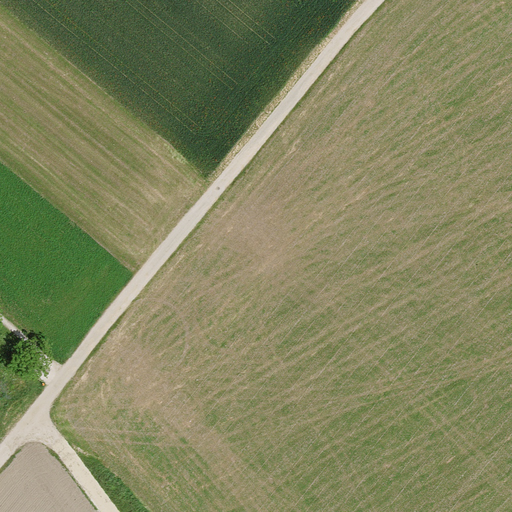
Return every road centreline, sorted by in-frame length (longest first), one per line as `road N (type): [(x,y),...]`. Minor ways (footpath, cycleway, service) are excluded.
road 1 (track): [(0,457),(379,0)]
road 2 (track): [(108,511),(35,413)]
